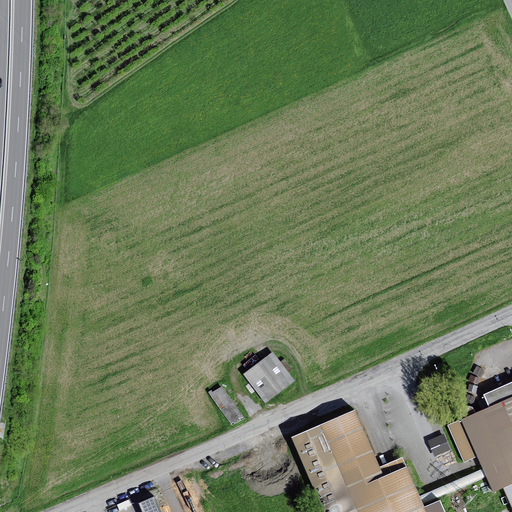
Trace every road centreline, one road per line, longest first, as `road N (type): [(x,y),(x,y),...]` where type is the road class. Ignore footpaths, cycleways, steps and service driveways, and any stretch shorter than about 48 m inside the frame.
road 1 (unclassified): [(62,511),(511,312)]
road 2 (motorway): [(0,337),(22,0)]
